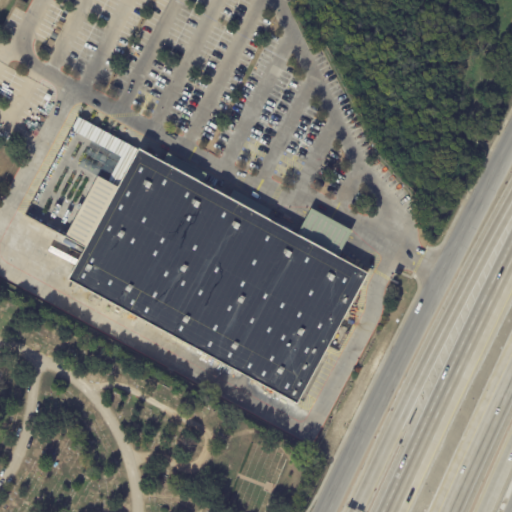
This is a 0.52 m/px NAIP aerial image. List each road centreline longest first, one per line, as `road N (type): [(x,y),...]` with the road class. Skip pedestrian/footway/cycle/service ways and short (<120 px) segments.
road 1 (secondary): [(510,136),(324,511)]
road 2 (motorway): [(511,200),(351,511)]
road 3 (motorway): [(511,252),(387,511)]
road 4 (motorway): [(445,511),(511,373)]
